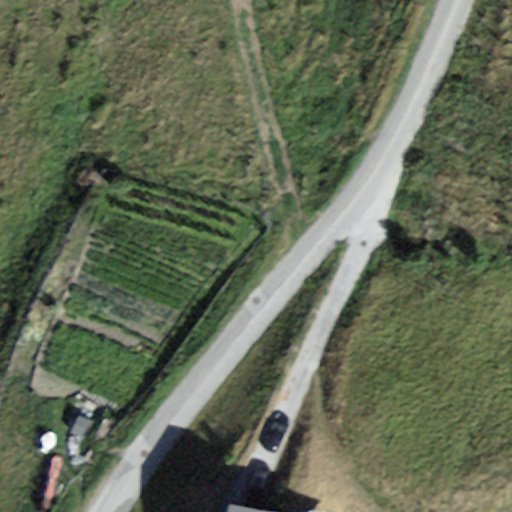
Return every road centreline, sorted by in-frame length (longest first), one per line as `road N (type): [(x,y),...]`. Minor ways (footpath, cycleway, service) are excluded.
road 1 (unclassified): [(106,511),(221,352),(360,194),(459,0)]
road 2 (track): [(243,0),(292,215),(313,248)]
